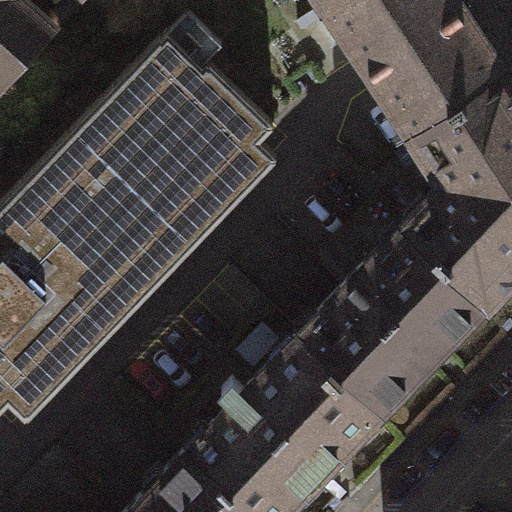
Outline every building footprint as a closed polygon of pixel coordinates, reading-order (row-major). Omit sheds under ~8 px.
[(0,0),(0,77),(52,19),(31,0),(0,0)] [(373,68),(414,130),(509,67),(477,19),(463,0),(330,0),(328,2),(363,54),(373,68)] [(162,31),(0,197),(0,405),(9,396),(27,414),(279,153),(261,135),(276,119),(209,55),(204,60),(169,26),(163,32),(162,31)] [(443,175),(407,215),(488,292),(486,294),(489,297),(511,272),(511,72),(509,67),(414,130),(443,175)] [(407,215),(298,329),(379,406),(486,294),(488,292),(407,215)] [(219,410),(188,442),(260,511),(276,511),(379,406),(298,329),(245,383),(234,373),(208,400),(219,410)] [(260,511),(188,442),(120,511),(260,511)]
